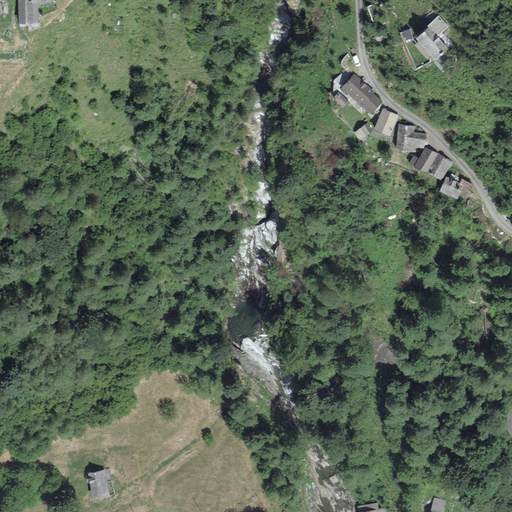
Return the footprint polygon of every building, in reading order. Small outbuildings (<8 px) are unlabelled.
[(37,0),(17,0),(18,24),(39,23),(37,0)] [(428,27),(437,37),(449,26),(439,15),(427,26),(428,27)] [(428,27),(415,39),(436,61),(448,49),(437,37),(428,27)] [(409,29),(403,32),(406,41),(412,38),(409,29)] [(354,73),(340,90),(347,96),(348,94),(371,114),(382,102),(374,95),(376,93),(362,82),(363,81),(354,73)] [(348,101),(338,92),(332,98),(343,108),(348,101)] [(390,136),(398,115),(382,109),(374,130),(390,136)] [(353,133),(359,141),(372,131),(366,123),(353,133)] [(425,133),(414,132),(415,126),(398,124),(395,151),(415,153),(416,148),(423,149),(425,133)] [(415,167),(428,174),(438,154),(425,148),(419,158),(415,167)] [(442,181),(452,162),(438,154),(428,174),(442,181)] [(409,164),(415,167),(419,158),(413,155),(409,164)] [(456,199),(458,195),(465,199),(472,184),(461,179),(460,183),(446,177),(439,192),(456,199)] [(105,470),(87,474),(92,499),(110,495),(105,470)] [(430,511),(443,511),(447,501),(434,498),(431,510),(430,511)] [(356,507),(357,511),(363,511),(379,509),(378,503),(356,507)]
